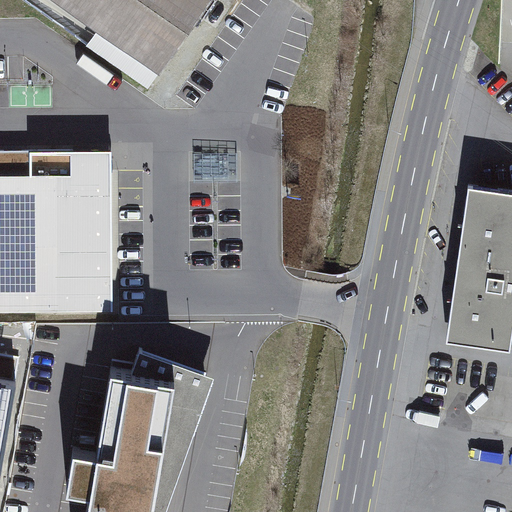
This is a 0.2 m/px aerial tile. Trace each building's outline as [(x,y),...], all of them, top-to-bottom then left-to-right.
[(61,0),(174,76),(225,0),(61,0)] [(0,175),(0,319),(118,321),(119,148),(33,148),(33,154),(32,176),(0,175)] [(511,195),(474,191),(454,345),(511,352),(511,195)] [(175,391),(153,511),(167,511),(213,381),(138,354),(128,383),(175,391)] [(128,383),(112,380),(98,462),(74,458),(67,499),(90,503),(88,511),(153,511),(175,391),(128,383)] [(0,511),(0,460),(12,392),(0,389),(0,511)]
